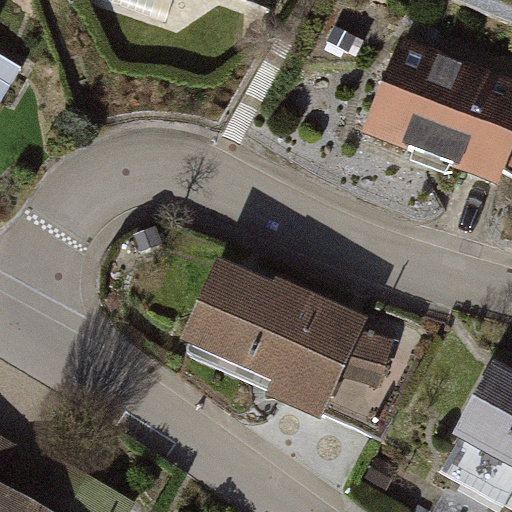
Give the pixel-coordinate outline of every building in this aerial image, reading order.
[(511,86),(395,41),(355,144),(498,198),(508,172),(511,172),(511,86)] [(23,81),(0,67),(0,108),(5,112),(23,81)] [(394,346),(362,337),(366,328),(343,317),(276,287),(273,295),(216,270),(179,352),(271,393),(265,406),(319,431),(330,407),(371,420),(394,346)] [(511,382),(490,371),(450,446),(511,479),(511,382)] [(0,483),(19,449),(0,438),(0,511),(37,511),(0,491),(0,483)]
